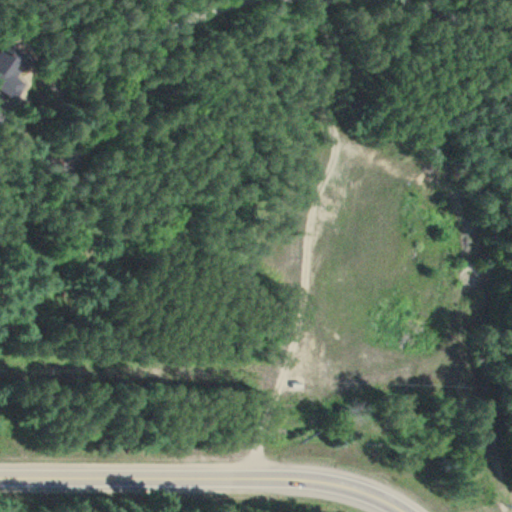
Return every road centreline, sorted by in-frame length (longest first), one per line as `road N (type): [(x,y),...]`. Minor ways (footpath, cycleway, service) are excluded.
road 1 (residential): [(511,36),(401,0),(267,1),(229,9),(192,24),(136,66),(58,182),(0,232)]
road 2 (secondary): [(404,511),(367,493),(308,481),(0,478)]
